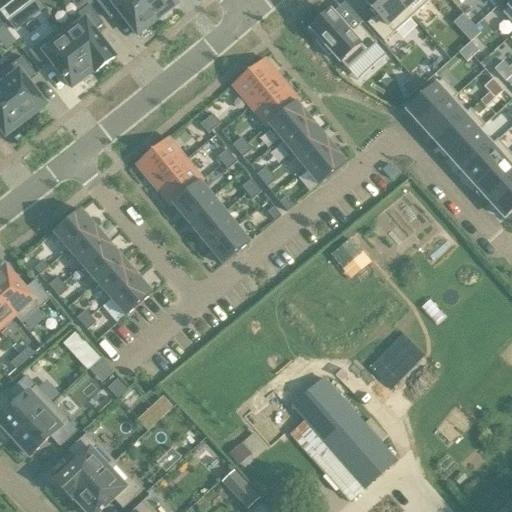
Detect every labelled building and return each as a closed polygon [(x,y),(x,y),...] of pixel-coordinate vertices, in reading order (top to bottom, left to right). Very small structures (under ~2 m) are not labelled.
[(137,36),(157,21),(141,0),(97,0),(96,2),(111,20),(120,13),(137,36)] [(141,0),(157,21),(177,5),(172,0),(141,0)] [(362,0),(377,16),(367,24),(384,43),(412,18),(395,0),(362,0)] [(395,0),(412,18),(431,0),(395,0)] [(511,4),(503,14),(511,23),(511,4)] [(89,6),(59,29),(92,72),(94,72),(95,73),(115,58),(94,32),(104,25),(89,6)] [(330,12),(311,29),(320,39),(316,43),(328,57),(332,53),(348,70),(376,44),(359,26),(350,34),(330,12)] [(29,52),(44,71),(53,64),(72,88),(92,72),(59,29),(29,52)] [(471,43),(465,48),(473,57),(479,52),(471,43)] [(465,48),(459,54),(467,63),(473,57),(465,48)] [(23,57),(0,74),(0,88),(26,121),(45,106),(28,84),(37,76),(23,57)] [(250,109),(283,81),(265,60),(232,87),(250,109)] [(503,62),(494,70),(500,76),(509,68),(503,62)] [(511,71),(509,68),(500,76),(505,82),(511,75),(511,71)] [(413,79),(403,87),(411,96),(421,88),(413,79)] [(443,80),(408,112),(422,127),(450,102),(451,102),(458,96),(443,80)] [(493,80),(484,88),(489,94),(498,85),(493,80)] [(269,127),(297,104),(298,104),(300,102),(283,81),(250,109),(267,129),(270,127),(269,127)] [(498,85),(489,94),(495,100),(504,91),(498,85)] [(0,129),(6,137),(26,121),(0,88),(0,129)] [(450,102),(422,127),(435,142),(464,117),(463,116),(451,102),(450,102)] [(281,141),(309,118),(298,104),(297,104),(269,127),(270,127),(281,141)] [(464,117),(435,142),(449,158),(478,132),(485,126),(470,109),(463,116),(464,117)] [(213,115),(207,120),(211,125),(214,130),(221,124),(213,115)] [(293,156),(321,133),(309,118),(281,141),(293,156)] [(214,130),(211,125),(207,120),(201,125),(208,135),(214,130)] [(478,132),(449,158),(463,173),(491,147),(491,146),(478,132)] [(306,171),(334,148),(321,133),(293,156),(306,171)] [(238,152),(247,145),(242,138),(232,146),(238,152)] [(154,188),(187,161),(169,139),(136,166),(154,188)] [(491,147),(463,173),(477,188),(511,155),(498,140),(491,146),(491,147)] [(252,151),(247,145),(238,152),(243,158),(252,151)] [(346,164),(334,148),(306,171),(318,187),(346,164)] [(223,164),(232,157),(227,151),(218,158),(223,164)] [(511,155),(477,188),(490,203),(511,183),(511,155)] [(228,171),(237,163),(232,157),(223,164),(228,171)] [(173,206),(201,183),(204,181),(187,161),(154,188),(171,209),(173,206)] [(389,165),(382,170),(390,179),(397,174),(389,165)] [(262,182),(271,174),(266,168),(257,176),(262,182)] [(276,181),(271,174),(262,182),(267,188),(276,181)] [(247,194),(256,187),(251,180),(242,188),(247,194)] [(185,220),(213,198),(201,183),(173,206),(185,220)] [(511,183),(490,203),(505,219),(511,211),(511,183)] [(252,200),(261,193),(256,187),(247,194),(252,200)] [(197,235),(225,212),(213,198),(185,220),(197,235)] [(286,198),(279,203),(287,212),(293,207),(286,198)] [(268,213),(275,222),(281,217),(274,208),(268,213)] [(68,251),(95,228),(81,211),(53,234),(68,251)] [(209,250),(237,227),(225,212),(197,235),(209,250)] [(222,266),(250,243),(237,227),(209,250),(222,266)] [(82,268),(110,244),(95,228),(68,251),(82,268)] [(351,238),(330,256),(350,280),(371,263),(351,238)] [(96,284),(124,261),(110,244),(82,268),(96,284)] [(111,300),(138,277),(124,261),(96,284),(111,300)] [(34,270),(40,276),(49,268),(44,262),(34,270)] [(5,269),(0,273),(0,297),(16,316),(15,317),(21,324),(22,324),(51,299),(35,281),(24,290),(5,269)] [(153,294),(138,277),(111,300),(125,318),(153,294)] [(54,292),(63,284),(58,278),(49,286),(54,292)] [(68,290),(63,284),(54,292),(59,298),(68,290)] [(16,316),(0,297),(0,330),(15,317),(16,316)] [(82,325),(91,317),(86,311),(77,319),(82,325)] [(96,323),(91,317),(82,325),(87,331),(96,323)] [(65,343),(74,354),(85,343),(75,333),(65,343)] [(402,334),(368,367),(391,390),(424,357),(402,334)] [(100,359),(85,343),(74,354),(89,369),(100,359)] [(34,354),(29,348),(20,356),(25,362),(34,354)] [(16,370),(25,362),(20,356),(11,364),(16,370)] [(13,440),(52,404),(27,376),(9,393),(18,403),(0,419),(0,425),(0,426),(0,430),(9,440),(11,437),(13,440)] [(305,422),(291,435),(350,503),(365,490),(376,480),(386,472),(397,462),(380,443),(387,437),(371,418),(364,425),(324,379),(292,407),(305,422)] [(118,380),(108,389),(116,398),(127,389),(118,380)] [(149,430),(175,406),(165,395),(139,418),(149,430)] [(60,448),(77,432),(52,404),(13,440),(16,442),(13,445),(24,456),(27,454),(29,457),(50,438),(60,448)] [(254,434),(242,444),(249,452),(254,459),(266,449),(254,434)] [(75,500),(115,463),(97,443),(95,445),(86,435),(68,451),(78,461),(55,482),(72,500),(74,499),(75,500)] [(242,444),(230,454),(236,462),(249,452),(242,444)] [(123,510),(144,490),(134,480),(132,481),(115,463),(75,500),(85,511),(99,511),(113,500),(123,510)] [(251,490),(239,501),(247,510),(259,499),(251,490)] [(152,511),(143,502),(132,511),(152,511)]
